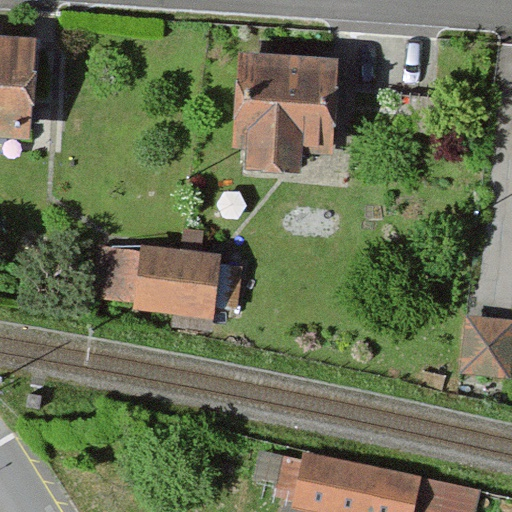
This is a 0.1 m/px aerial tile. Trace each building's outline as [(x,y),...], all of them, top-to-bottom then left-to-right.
[(35,40),(0,38),(0,134),(32,136),(35,40)] [(334,59),(242,55),(237,147),(249,148),(248,169),(293,171),(294,151),(329,153),(334,59)] [(177,305),(181,253),(99,246),(95,298),(177,305)] [(216,256),(181,253),(177,305),(211,308),(216,256)] [(511,320),(466,317),(462,373),(507,376),(511,320)] [(468,511),(473,492),(305,454),(294,506),(318,511),(468,511)]
